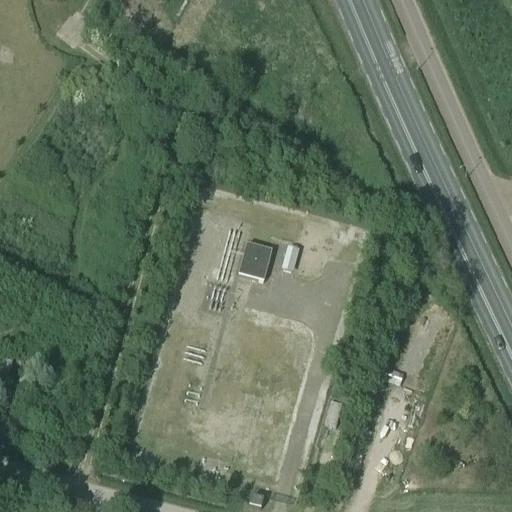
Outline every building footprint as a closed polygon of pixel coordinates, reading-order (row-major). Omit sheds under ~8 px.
[(143,43),(138,50),(149,58),(154,50),(143,43)] [(271,255),(246,248),(237,278),(263,285),(271,255)] [(330,407),(324,429),(338,433),(344,411),(330,407)] [(337,436),(332,452),(340,455),(345,438),(337,436)] [(258,511),(260,511),(262,503),(250,500),(248,509),(258,511)]
